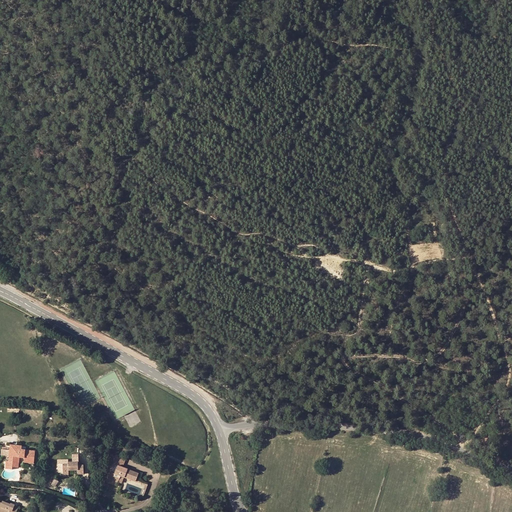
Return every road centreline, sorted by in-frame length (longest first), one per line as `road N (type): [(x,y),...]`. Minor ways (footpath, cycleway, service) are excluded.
road 1 (unclassified): [(511,469),(391,430),(219,430)]
road 2 (tertiary): [(0,290),(178,385),(209,410),(219,430)]
